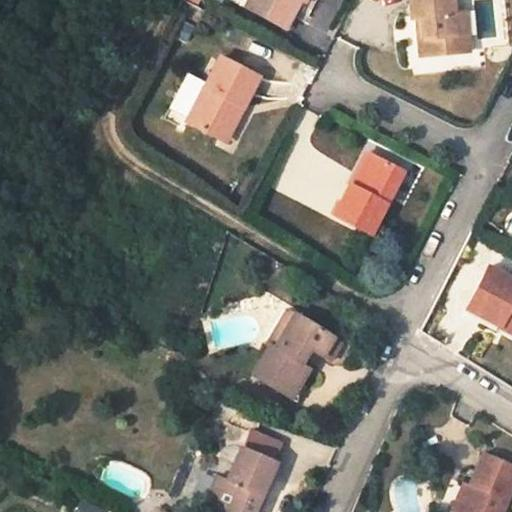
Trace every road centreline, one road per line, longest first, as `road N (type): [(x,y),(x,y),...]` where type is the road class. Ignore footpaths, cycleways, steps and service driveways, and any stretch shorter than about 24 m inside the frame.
road 1 (track): [(169,0),(108,117),(114,149),(370,304),(402,342)]
road 2 (residential): [(487,161),(402,342)]
road 3 (residential): [(402,342),(330,511)]
road 4 (residential): [(330,77),(487,161)]
road 5 (residential): [(402,342),(511,408)]
